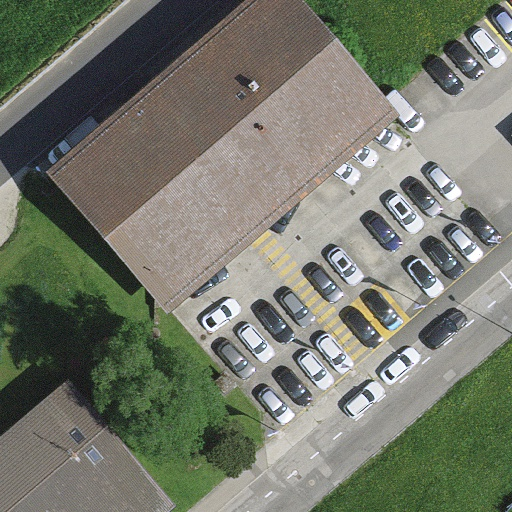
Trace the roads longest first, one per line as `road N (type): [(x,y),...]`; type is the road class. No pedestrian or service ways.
road 1 (residential): [(262,511),(511,299)]
road 2 (residential): [(176,0),(0,154)]
